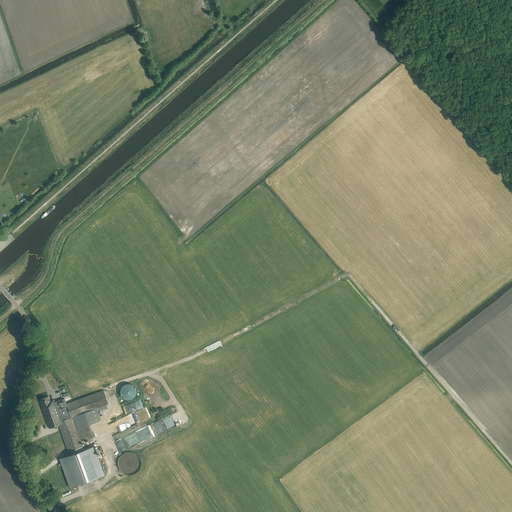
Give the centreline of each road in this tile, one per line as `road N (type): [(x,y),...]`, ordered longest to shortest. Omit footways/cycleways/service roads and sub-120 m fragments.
road 1 (track): [(319,0),(63,224),(45,271),(15,304)]
road 2 (unclassified): [(56,511),(21,440),(38,342),(0,286)]
